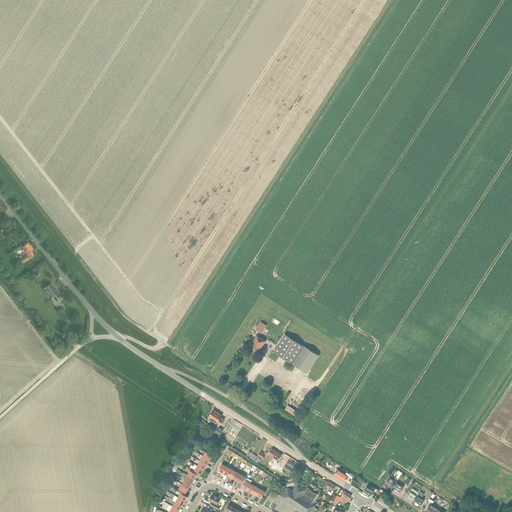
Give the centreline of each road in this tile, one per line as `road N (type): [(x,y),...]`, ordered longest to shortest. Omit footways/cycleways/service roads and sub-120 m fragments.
road 1 (unclassified): [(305,461),(232,400),(159,367)]
road 2 (tertiary): [(305,461),(159,367)]
road 3 (tertiary): [(91,311),(0,194)]
